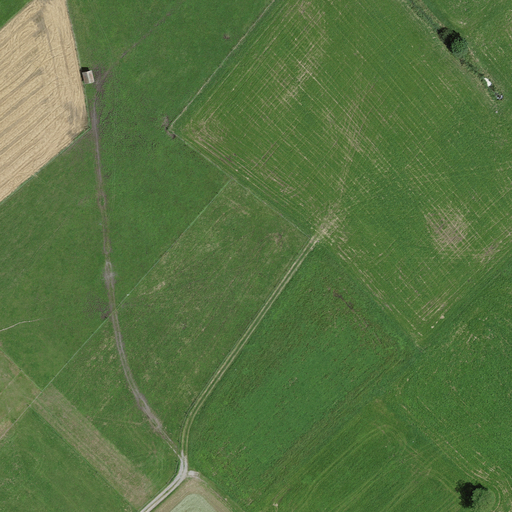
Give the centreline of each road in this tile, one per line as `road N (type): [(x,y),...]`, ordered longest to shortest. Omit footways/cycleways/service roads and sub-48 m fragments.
road 1 (track): [(183,458),(139,400),(121,354),(91,90)]
road 2 (track): [(145,511),(182,477),(196,407),(315,237)]
